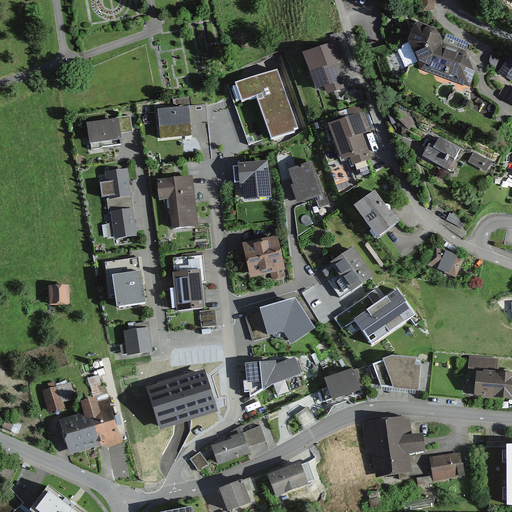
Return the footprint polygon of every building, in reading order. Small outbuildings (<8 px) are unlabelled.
[(433,0),(422,0),(422,1),(423,11),(434,9),(433,3),(433,0)] [(438,32),(423,29),(412,47),(403,51),(410,67),(418,64),(468,86),(473,75),(466,61),(439,48),(438,32)] [(333,46),(305,56),(320,99),(348,89),(333,46)] [(298,132),(277,72),(236,87),(242,105),(256,100),(271,142),(298,132)] [(511,89),(505,86),(499,95),(511,102),(511,89)] [(190,109),(157,111),(159,141),(191,139),(190,109)] [(359,116),(329,126),(343,166),(372,156),(359,116)] [(130,121),(87,127),(90,152),(123,148),(121,133),(132,131),(130,121)] [(458,150),(440,140),(435,150),(429,147),(424,157),(448,170),(458,150)] [(491,162),(475,154),(470,162),(486,171),(491,162)] [(314,162),(288,171),(299,205),(326,196),(314,162)] [(267,163),(238,165),(239,186),(243,186),(244,201),(270,199),(267,163)] [(129,172),(102,177),(112,245),(140,241),(129,172)] [(195,226),(191,178),(156,182),(158,208),(169,207),(172,228),(195,226)] [(377,193),(354,210),(377,242),(400,226),(377,193)] [(465,221),(450,213),(447,220),(462,228),(465,221)] [(279,241),(243,247),(250,283),(285,277),(279,241)] [(353,250),(330,267),(351,295),(374,278),(353,250)] [(461,263),(434,252),(426,270),(453,281),(461,263)] [(203,255),(172,258),(177,311),(205,308),(202,282),(206,282),(203,255)] [(139,261),(108,265),(114,311),(145,307),(139,261)] [(69,289),(50,289),(50,309),(69,309),(69,289)] [(383,302),(374,290),(334,319),(348,338),(359,330),(372,348),(415,317),(396,292),(383,302)] [(313,334),(292,302),(247,317),(255,342),(281,335),(290,348),(313,334)] [(216,309),(200,311),(202,327),(217,326),(216,309)] [(147,331),(126,334),(129,357),(151,354),(147,331)] [(498,359),(471,357),(470,373),(475,373),(473,401),(511,403),(511,379),(497,379),(498,359)] [(276,363),(245,367),(247,386),(261,384),(263,395),(272,388),(302,377),(295,359),(276,367),(276,363)] [(392,359),(372,367),(381,389),(417,393),(420,369),(415,368),(416,362),(392,359)] [(148,388),(160,428),(216,410),(204,370),(148,388)] [(353,370),(322,381),(331,405),(362,394),(353,370)] [(57,390),(44,395),(51,415),(64,411),(57,390)] [(84,415),(59,422),(69,457),(98,448),(120,441),(108,400),(82,408),(84,415)] [(408,439),(406,421),(366,427),(374,480),(413,474),(410,456),(425,453),(423,437),(408,439)] [(234,437),(210,447),(219,469),(256,454),(245,427),(232,433),(234,437)] [(200,470),(210,463),(202,451),(192,457),(200,470)] [(457,455),(430,460),(434,483),(461,478),(457,455)] [(302,463),(269,477),(279,500),(311,486),(302,463)] [(244,482),(219,491),(227,511),(230,511),(252,504),(244,482)] [(80,511),(71,505),(46,487),(28,511),(29,511),(80,511)]
